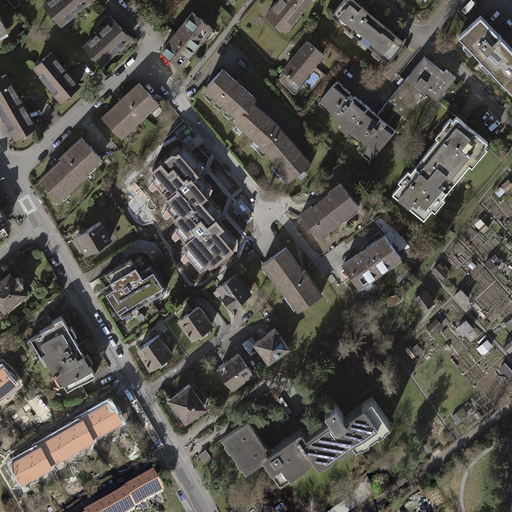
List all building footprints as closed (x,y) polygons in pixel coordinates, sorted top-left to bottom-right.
[(49,0),(45,4),(61,22),(87,0),(49,0)] [(277,0),(265,15),(284,30),(308,0),(277,0)] [(353,0),(342,0),(333,11),(346,22),(343,25),(387,61),(403,41),(353,0)] [(192,11),(162,51),(180,65),(210,25),(192,11)] [(511,48),(480,14),(458,36),(511,92),(511,91),(511,48)] [(113,19),(84,45),(102,62),(130,36),(113,19)] [(306,40),(295,55),(311,68),(322,53),(306,40)] [(52,52),(36,65),(43,74),(42,75),(61,98),(78,84),(52,52)] [(299,83),(311,68),(295,55),(283,69),(286,72),(282,78),(290,88),(296,81),(299,83)] [(422,55),(376,114),(394,128),(399,132),(428,96),(424,95),(426,91),(436,99),(456,76),(446,68),(442,72),(422,55)] [(205,87),(237,117),(252,101),(255,97),(239,83),(223,68),(205,87)] [(4,74),(0,75),(0,111),(14,136),(34,125),(21,104),(23,103),(19,97),(18,98),(4,74)] [(138,82),(102,116),(121,135),(156,101),(138,82)] [(340,122),(348,128),(367,106),(355,95),(353,98),(347,92),(349,90),(342,84),(339,87),(334,82),(321,98),(328,104),(328,107),(340,122)] [(234,120),(261,144),(279,126),(252,101),(237,117),(234,120)] [(376,114),(367,106),(348,128),(354,135),(353,137),(360,144),(365,148),(362,150),(372,156),(394,128),(376,114)] [(445,128),(391,194),(424,220),(477,154),(480,157),(487,148),(484,145),(487,141),(456,116),(453,120),(450,117),(442,126),(445,128)] [(309,162),(279,126),(261,144),(282,169),(280,173),(287,181),(309,162)] [(60,158),(38,178),(58,199),(85,173),(83,171),(99,156),(80,137),(59,157),(60,158)] [(199,166),(184,150),(176,157),(172,156),(153,173),(156,178),(153,182),(170,205),(167,211),(175,221),(206,198),(204,196),(208,188),(196,173),(199,166)] [(310,205),(300,213),(319,236),(357,206),(339,183),(329,191),(330,192),(311,207),(310,205)] [(175,221),(180,227),(177,232),(189,248),(186,255),(202,273),(209,267),(216,268),(234,253),(234,242),(213,217),(215,210),(206,198),(175,221)] [(100,221),(76,235),(86,252),(110,239),(100,221)] [(384,235),(344,263),(359,285),(400,258),(384,235)] [(286,248),(263,262),(284,293),(286,292),(298,310),(321,296),(303,269),(301,271),(286,248)] [(113,287),(105,291),(121,317),(166,289),(150,263),(139,270),(131,257),(104,273),(113,287)] [(14,278),(10,272),(0,279),(0,305),(3,309),(25,292),(20,286),(24,284),(18,276),(14,278)] [(225,295),(223,297),(229,304),(230,303),(232,305),(250,292),(235,274),(218,287),(225,295)] [(463,304),(470,297),(462,288),(455,295),(463,304)] [(426,290),(416,297),(424,309),(434,302),(426,290)] [(197,305),(177,319),(190,338),(210,324),(197,305)] [(77,344),(61,315),(51,321),(52,323),(38,331),(40,333),(30,338),(40,355),(42,353),(54,375),(57,373),(67,390),(94,375),(81,351),(77,344)] [(465,337),(475,328),(467,319),(457,328),(465,337)] [(275,328),(255,341),(268,360),(287,346),(275,328)] [(170,353),(157,334),(136,348),(148,368),(170,353)] [(87,338),(77,344),(81,351),(91,345),(87,338)] [(485,356),(496,347),(488,339),(478,348),(485,356)] [(238,353),(218,367),(232,386),(251,372),(238,353)] [(2,366),(0,367),(0,390),(2,393),(15,382),(2,366)] [(170,397),(169,402),(176,411),(180,408),(187,418),(204,405),(188,384),(170,397)] [(246,420),(220,437),(244,471),(263,458),(278,480),(288,473),(286,470),(302,459),(304,462),(312,456),(317,462),(350,439),(354,445),(388,422),(370,396),(360,403),(362,406),(339,422),(335,417),(341,413),(333,401),(323,408),(331,419),(302,439),(298,433),(269,453),(246,420)] [(110,400),(95,409),(106,427),(121,418),(110,400)] [(281,405),(274,410),(282,421),(289,416),(281,405)] [(92,435),(106,427),(95,409),(81,418),(82,419),(92,435)] [(82,419),(68,427),(78,444),(92,436),(92,435),(82,419)] [(68,427),(53,436),(63,453),(78,444),(68,427)] [(49,461),(63,453),(53,436),(39,444),(40,446),(49,461)] [(40,446),(25,454),(36,471),(50,463),(49,461),(40,446)] [(200,452),(206,463),(212,459),(207,449),(200,452)] [(21,480),(36,471),(25,454),(11,463),(21,480)] [(152,473),(137,481),(147,499),(162,491),(152,473)] [(133,507),(147,499),(137,481),(123,489),(124,491),(133,507)] [(124,491),(111,498),(119,511),(126,511),(133,508),(133,507),(124,491)] [(119,511),(111,498),(98,505),(101,511),(119,511)]
